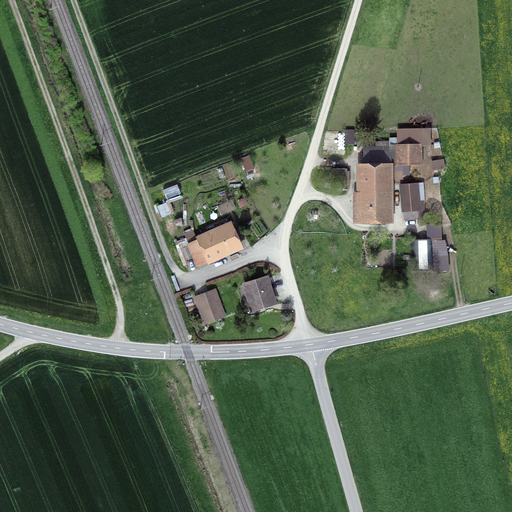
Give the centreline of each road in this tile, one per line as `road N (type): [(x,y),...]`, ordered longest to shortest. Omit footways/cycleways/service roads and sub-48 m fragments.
road 1 (track): [(72,0),(178,275),(189,281),(282,249)]
road 2 (track): [(117,347),(117,295),(13,0)]
road 3 (unclassified): [(310,344),(282,249),(361,0)]
road 4 (tertiary): [(0,324),(151,351),(310,344)]
road 5 (tertiary): [(310,344),(511,304)]
road 6 (unclassified): [(310,344),(357,511)]
